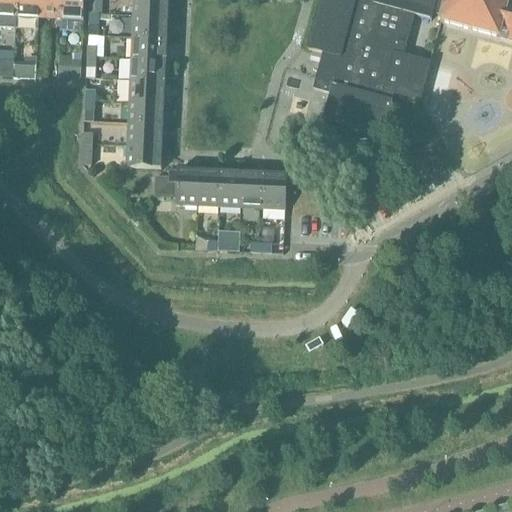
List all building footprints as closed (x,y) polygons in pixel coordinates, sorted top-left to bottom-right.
[(0,0),(0,18),(16,19),(17,0),(0,0)] [(38,32),(38,20),(39,0),(17,0),(16,19),(16,31),(38,32)] [(39,0),(38,20),(61,21),(61,0),(39,0)] [(61,0),(61,21),(60,33),(82,34),(83,0),(61,0)] [(90,0),(89,16),(100,16),(101,0),(90,0)] [(133,0),(133,18),(168,20),(168,0),(133,0)] [(321,0),(308,52),(327,57),(325,66),(320,64),(313,91),(330,96),(323,120),(382,136),(393,97),(397,98),(398,96),(420,102),(430,64),(403,57),(414,17),(431,22),(433,14),(443,17),(447,0),(321,0)] [(441,25),(511,43),(511,0),(447,0),(443,17),(441,25)] [(98,17),(89,17),(89,27),(97,27),(98,17)] [(133,18),(132,40),(167,42),(168,20),(133,18)] [(132,40),(131,62),(166,63),(167,42),(132,40)] [(88,49),(87,60),(96,60),(96,50),(88,49)] [(59,58),(58,70),(58,82),(80,82),(81,70),(82,63),(72,62),(72,58),(59,58)] [(96,60),(87,60),(87,70),(95,70),(96,60)] [(14,79),(36,80),(36,64),(19,63),(19,62),(14,62),(14,79)] [(131,62),(130,83),(165,85),(166,63),(131,62)] [(36,64),(36,80),(47,81),(48,65),(36,64)] [(130,83),(129,105),(164,106),(165,85),(130,83)] [(86,93),(85,103),(94,103),(94,93),(86,93)] [(94,103),(85,103),(85,113),(93,114),(94,103)] [(129,105),(128,126),(163,128),(164,106),(129,105)] [(128,126),(127,148),(162,149),(163,128),(128,126)] [(84,136),(83,146),(92,146),(92,136),(84,136)] [(92,146),(83,146),(82,167),(91,168),(92,146)] [(162,149),(127,148),(126,170),(161,172),(162,149)] [(175,208),(198,209),(199,174),(168,172),(168,179),(168,185),(176,186),(175,208)] [(198,209),(219,210),(221,175),(199,174),(198,209)] [(219,210),(241,211),(242,176),(221,175),(219,210)] [(241,211),(262,212),(264,177),(242,176),(241,211)] [(264,177),(262,212),(285,213),(286,178),(264,177)] [(155,198),(168,185),(168,179),(155,179),(155,198)] [(207,253),(217,253),(218,245),(208,244),(207,253)] [(218,245),(217,253),(228,254),(228,245),(218,245)] [(250,255),(260,255),(261,247),(251,246),(250,255)] [(261,247),(260,255),(271,256),(271,247),(261,247)]
